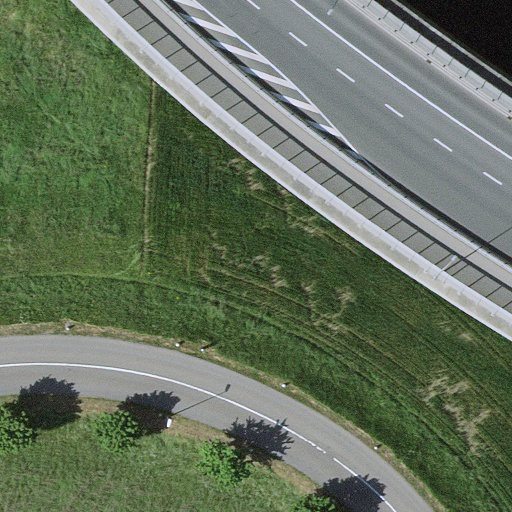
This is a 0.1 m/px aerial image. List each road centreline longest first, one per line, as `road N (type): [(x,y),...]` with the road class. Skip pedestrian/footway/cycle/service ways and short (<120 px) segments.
road 1 (tertiary): [(404,511),(370,479),(241,406),(147,376),(35,366),(0,372)]
road 2 (primary): [(282,0),(511,167)]
